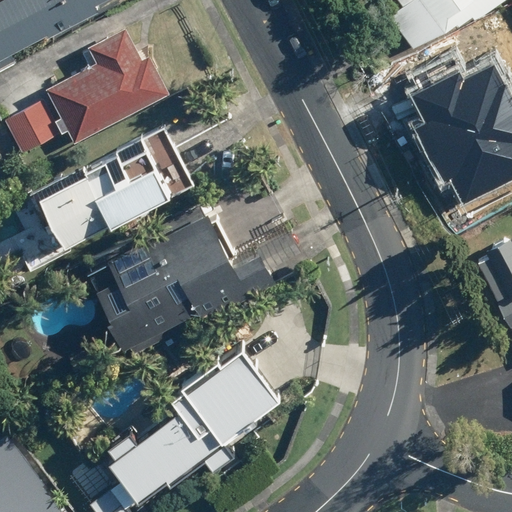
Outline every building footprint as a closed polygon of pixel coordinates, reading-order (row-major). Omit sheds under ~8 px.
[(0,0),(0,69),(16,61),(11,50),(49,32),(50,35),(102,9),(98,2),(101,0),(0,0)] [(400,0),(403,3),(391,11),(414,45),(436,30),(438,33),(472,10),(476,16),(492,5),(498,0),(400,0)] [(46,84),(75,140),(171,91),(150,51),(143,55),(127,24),(89,43),(97,59),(46,84)] [(428,125),(413,133),(441,184),(452,177),(464,199),(511,173),(511,102),(491,64),(463,79),(458,70),(412,95),(428,125)] [(44,94),(5,114),(24,150),(62,130),(44,94)] [(86,161),(30,190),(49,228),(56,224),(66,243),(170,189),(173,194),(196,182),(164,122),(116,147),(117,149),(87,164),(86,161)] [(81,261),(124,345),(200,307),(204,315),(278,278),(271,265),(303,249),(291,227),(259,243),(261,247),(237,259),(206,199),(81,261)] [(511,232),(511,233),(484,247),(487,252),(477,258),(511,324),(511,323),(511,232)] [(282,391),(244,339),(223,355),(220,351),(182,379),(185,383),(173,392),(181,403),(139,434),(132,424),(109,441),(116,451),(98,465),(112,484),(92,499),(101,511),(134,511),(128,504),(140,495),(141,496),(169,475),(171,479),(206,453),(214,464),(238,447),(227,432),(282,391)] [(0,511),(60,511),(65,509),(45,482),(46,481),(7,431),(0,436),(0,511)]
